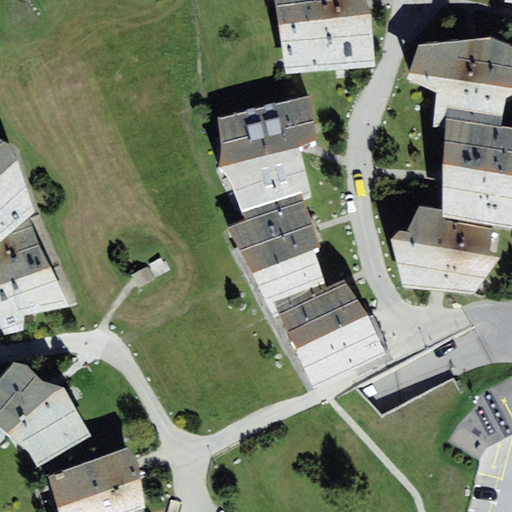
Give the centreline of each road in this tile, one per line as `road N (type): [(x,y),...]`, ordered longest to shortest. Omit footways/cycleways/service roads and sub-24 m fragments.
road 1 (residential): [(0,355),(84,342),(114,348),(182,456),(397,360),(434,320)]
road 2 (residential): [(399,39),(361,139),(359,202),(381,288),(401,312),(434,320)]
